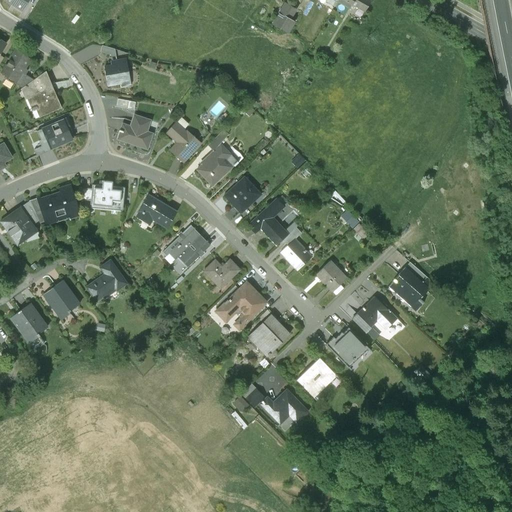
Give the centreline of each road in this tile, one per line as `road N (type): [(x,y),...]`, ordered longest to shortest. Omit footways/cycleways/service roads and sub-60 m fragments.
road 1 (residential): [(96,163),(144,170),(176,186),(214,213),(318,320)]
road 2 (residential): [(96,163),(95,106),(83,84),(63,58),(0,16)]
